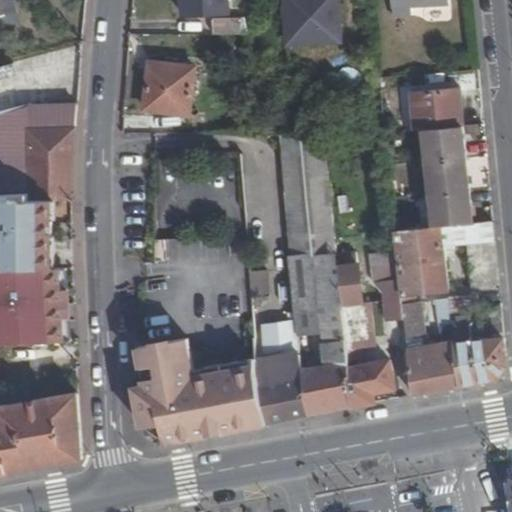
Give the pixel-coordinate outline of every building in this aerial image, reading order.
[(0,0),(0,30),(11,28),(3,0),(0,0)] [(343,0),(289,0),(291,27),(344,25),(343,0)] [(246,20),(246,4),(211,4),(210,20),(246,20)] [(178,53),(179,46),(152,44),(152,51),(178,53)] [(178,53),(152,51),(147,89),(192,94),(198,48),(179,46),(178,53)] [(463,69),(415,74),(418,112),(420,112),(466,108),(463,69)] [(62,175),(71,100),(18,107),(0,112),(0,196),(22,194),(23,200),(43,200),(62,199),(62,175)] [(144,116),(145,106),(118,102),(117,113),(144,116)] [(466,108),(420,112),(429,209),(444,207),(475,203),(466,108)] [(326,115),(283,115),(287,167),(285,169),(293,254),(298,296),(301,314),(324,312),(321,284),(343,283),(337,234),(326,115)] [(0,269),(44,269),(43,200),(23,200),(22,194),(0,196),(0,269)] [(497,222),(495,201),(475,203),(444,207),(446,228),(467,225),(497,222)] [(446,228),(444,207),(429,209),(396,212),(399,246),(448,239),(446,228)] [(501,265),(497,222),(467,225),(471,268),(501,265)] [(358,231),(337,234),(343,283),(347,329),(367,327),(365,309),(372,308),(371,295),(364,295),(358,231)] [(448,239),(399,246),(404,285),(407,312),(422,310),(418,274),(452,271),(449,239),(448,239)] [(404,285),(399,246),(382,248),(387,289),(391,289),(404,285)] [(264,250),(252,251),(254,277),(266,276),(264,250)] [(0,269),(0,343),(55,341),(50,270),(44,269),(0,269)] [(466,274),(452,276),(457,323),(463,364),(500,357),(509,343),(507,317),(471,321),(466,274)] [(347,329),(343,283),(321,284),(324,312),(327,345),(306,347),(312,394),(353,386),(349,346),(347,329)] [(407,312),(404,285),(391,289),(395,328),(408,326),(407,312)] [(260,334),(260,341),(304,334),(302,323),(301,314),(298,296),(292,296),(293,302),(265,305),(267,333),(260,334)] [(260,334),(260,332),(193,343),(187,312),(137,323),(143,349),(139,357),(140,368),(136,368),(137,388),(141,396),(142,408),(163,417),(167,418),(167,422),(269,403),(260,341),(260,334)] [(426,329),(409,333),(414,374),(463,364),(457,323),(437,326),(436,321),(425,322),(426,329)] [(304,334),(260,341),(269,403),(312,394),(306,347),(304,334)] [(399,368),(393,340),(349,346),(353,386),(376,382),(375,371),(399,368)] [(0,469),(0,472),(73,458),(69,394),(0,407),(0,469)]
